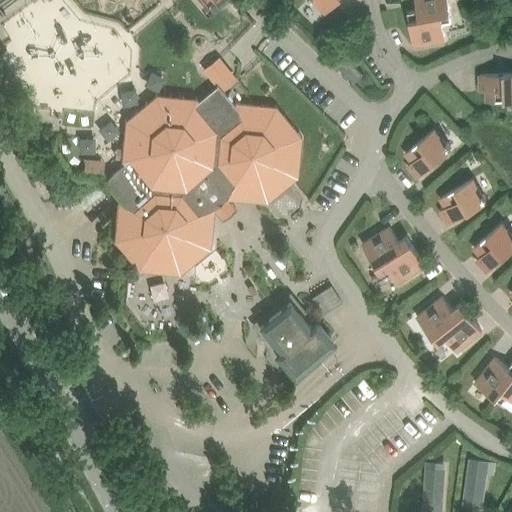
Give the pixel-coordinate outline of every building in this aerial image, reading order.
[(194,0),(210,18),(230,0),(194,0)] [(314,0),(324,10),(333,0),(314,0)] [(415,0),(418,10),(408,11),(410,20),(451,12),(448,0),(415,0)] [(446,39),(443,22),(452,20),(451,12),(410,20),(414,45),(446,39)] [(347,55),(338,64),(355,81),(364,72),(347,55)] [(234,76),(219,58),(218,59),(206,69),(218,84),(221,87),(234,76)] [(160,85),(158,72),(146,74),(148,87),(160,85)] [(511,72),(480,74),(481,89),(487,89),(488,100),(511,99),(511,72)] [(275,106),(256,104),(233,102),(223,89),(221,87),(218,84),(200,100),(197,97),(166,94),(157,93),(146,102),(128,117),(123,158),(125,160),(105,176),(101,180),(107,187),(110,185),(125,203),(122,236),(143,262),(177,266),(204,244),(206,221),(212,222),(213,208),(220,217),(227,212),(235,206),(228,196),(266,200),(296,175),(300,136),(275,106)] [(418,177),(451,148),(434,128),(406,152),(413,161),(408,165),(418,177)] [(475,177),(458,187),(441,197),(446,206),(441,209),(449,223),(488,200),(475,177)] [(487,271),(511,248),(511,230),(503,221),(474,247),(482,255),(477,259),(487,271)] [(362,243),(376,265),(381,272),(389,267),(398,282),(426,265),(407,235),(399,241),(390,226),(362,243)] [(168,296),(168,281),(152,281),(152,296),(168,296)] [(177,283),(173,297),(187,301),(191,287),(177,283)] [(331,284),(311,297),(322,313),(341,301),(331,284)] [(141,305),(146,291),(132,286),(126,300),(141,305)] [(417,316),(433,336),(439,343),(447,337),(457,350),(482,330),(461,303),(454,309),(443,295),(417,316)] [(315,318),(309,323),(290,299),(260,324),(260,325),(259,336),(271,338),(279,348),(275,352),(294,375),(335,342),(315,318)] [(155,305),(155,322),(169,322),(169,306),(155,305)] [(495,356),(475,382),(496,397),(511,376),(511,362),(509,367),(495,356)] [(511,398),(511,376),(496,397),(503,402),(508,396),(511,398)] [(485,506),(491,459),(471,457),(465,504),(485,506)] [(444,511),(447,467),(427,466),(423,511),(444,511)]
